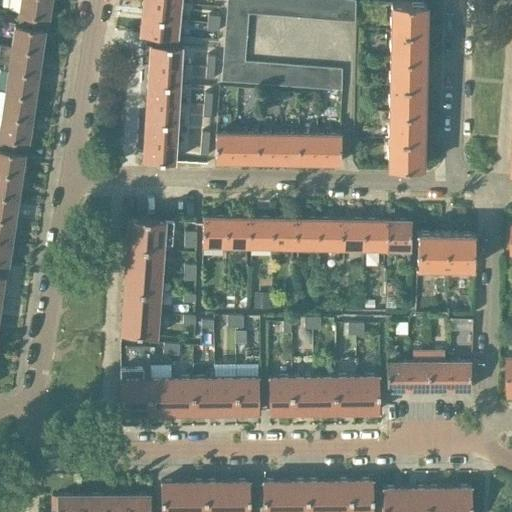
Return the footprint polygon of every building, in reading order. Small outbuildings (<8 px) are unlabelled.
[(49,16),(51,0),(20,0),(19,11),(20,11),(49,15),(49,16)] [(179,2),(160,0),(141,0),(140,15),(177,19),(179,2)] [(243,0),(228,0),(226,22),(248,23),(249,12),(243,0)] [(263,0),(243,0),(249,12),(262,13),(263,0)] [(276,0),(263,0),(262,13),(276,14),(276,0)] [(276,0),(276,14),(289,15),(290,0),(276,0)] [(303,0),(290,0),(289,15),(302,16),(303,0)] [(303,0),(302,16),(315,17),(316,0),(303,0)] [(330,0),(316,0),(315,17),(329,18),(330,0)] [(330,0),(329,18),(342,19),(343,0),(330,0)] [(343,0),(342,19),(355,21),(355,0),(343,0)] [(391,0),(390,56),(425,56),(426,1),(391,0)] [(14,21),(11,44),(42,48),(45,28),(47,28),(49,15),(20,11),(18,22),(14,21)] [(220,13),(208,12),(207,20),(219,21),(220,13)] [(175,36),(177,19),(140,15),(138,32),(175,36)] [(219,21),(207,20),(207,29),(219,29),(219,21)] [(247,35),(248,23),(226,22),(225,33),(247,35)] [(246,47),(247,35),(225,33),(225,34),(225,40),(224,45),(246,47)] [(179,62),(180,42),(148,40),(147,61),(179,62)] [(3,66),(8,66),(39,71),(42,48),(11,44),(0,42),(0,60),(4,61),(3,66)] [(245,59),(246,47),(224,45),(221,80),(245,59)] [(214,65),(215,53),(207,52),(206,64),(214,65)] [(390,56),(389,110),(424,111),(425,56),(390,56)] [(257,60),(245,59),(221,80),(255,82),(257,60)] [(257,60),(255,82),(267,83),(269,61),(257,60)] [(146,80),(178,81),(179,62),(147,61),(146,80)] [(281,62),(269,61),(267,83),(280,84),(281,62)] [(294,63),(281,62),(280,84),(292,85),(294,63)] [(306,64),(294,63),(292,85),(304,86),(306,64)] [(205,77),(213,77),(214,65),(206,64),(205,77)] [(318,65),(306,64),(304,86),(316,87),(318,65)] [(330,66),(318,65),(316,87),(328,88),(330,66)] [(8,66),(5,88),(36,93),(39,71),(8,66)] [(342,67),(330,66),(328,88),(341,89),(342,67)] [(178,81),(146,80),(145,99),(177,101),(178,81)] [(36,93),(5,88),(1,111),(32,116),(36,93)] [(204,90),(203,102),(211,103),(212,91),(204,90)] [(289,99),(289,90),(280,90),(280,99),(289,99)] [(145,99),(144,118),(175,120),(177,101),(145,99)] [(211,115),(211,103),(203,102),(203,114),(211,115)] [(423,165),(424,111),(389,110),(388,165),(423,165)] [(1,111),(0,119),(0,135),(29,139),(32,116),(1,111)] [(174,139),(175,120),(144,118),(142,137),(174,139)] [(202,129),(201,141),(209,141),(210,129),(202,129)] [(215,159),(237,160),(237,130),(215,130),(215,159)] [(258,130),(237,130),(237,160),(257,160),(258,130)] [(257,160),(278,160),(278,131),(258,130),(257,160)] [(299,131),(278,131),(278,160),(298,161),(299,131)] [(319,131),(299,131),(298,161),(319,161),(319,131)] [(341,132),(319,131),(319,161),(340,162),(341,132)] [(0,168),(22,172),(25,151),(27,152),(27,150),(29,139),(0,135),(0,168)] [(141,157),(173,159),(174,139),(142,137),(141,157)] [(208,153),(209,141),(201,141),(200,153),(208,153)] [(0,191),(19,194),(22,172),(0,168),(0,191)] [(0,191),(0,214),(16,217),(19,194),(0,191)] [(0,237),(12,239),(16,217),(0,214),(0,237)] [(202,244),(226,244),(226,215),(203,214),(202,244)] [(128,215),(126,243),(171,246),(173,218),(128,215)] [(249,215),(226,215),(226,244),(249,245),(249,215)] [(249,245),(272,245),(272,216),(249,215),(249,245)] [(295,216),(272,216),(272,245),(295,246),(295,216)] [(295,246),(318,246),(318,216),(295,216),(295,246)] [(341,217),(318,216),(318,246),(341,246),(341,217)] [(364,217),(341,217),(341,246),(363,247),(364,217)] [(363,247),(387,247),(387,218),(364,217),(363,247)] [(411,218),(387,218),(387,247),(410,248),(411,218)] [(184,229),(184,237),(196,237),(196,229),(184,229)] [(475,230),(416,229),(416,264),(475,264),(475,230)] [(0,261),(8,263),(9,263),(12,239),(0,237),(0,261)] [(196,245),(196,237),(184,237),(184,245),(196,245)] [(171,248),(171,246),(126,243),(124,265),(161,268),(163,248),(171,248)] [(6,275),(8,263),(0,261),(0,295),(2,296),(5,275),(6,275)] [(183,270),(195,270),(195,262),(184,262),(183,270)] [(123,287),(160,290),(161,268),(124,265),(123,287)] [(183,278),(195,278),(195,270),(183,270),(183,278)] [(386,283),(386,300),(395,300),(395,283),(386,283)] [(123,287),(121,309),(158,312),(160,290),(123,287)] [(253,306),(268,306),(269,290),(254,290),(253,306)] [(195,291),(183,291),(183,299),(195,299),(195,291)] [(349,305),(360,305),(361,297),(349,296),(349,305)] [(194,317),(195,309),(183,308),(182,316),(194,317)] [(158,312),(121,309),(119,331),(156,334),(158,312)] [(235,312),(227,312),(227,324),(235,325),(235,312)] [(312,326),(312,314),(304,314),(304,326),(312,326)] [(213,325),(213,317),(201,317),(201,325),(213,325)] [(283,318),(282,330),(290,331),(290,319),(283,318)] [(355,332),(356,320),(347,320),(347,332),(355,332)] [(356,320),(355,332),(363,332),(363,320),(357,320),(356,320)] [(235,329),(235,341),(244,340),(244,329),(235,329)] [(163,340),(163,352),(171,353),(172,341),(163,340)] [(179,353),(179,342),(172,341),(171,353),(179,353)] [(124,346),(124,354),(136,354),(136,346),(124,346)] [(136,346),(136,354),(148,354),(148,346),(136,346)] [(407,358),(407,387),(428,387),(428,347),(413,347),(413,358),(407,358)] [(428,387),(449,387),(449,357),(443,357),(443,347),(428,347),(428,387)] [(470,357),(449,357),(449,387),(471,387),(470,357)] [(386,387),(407,387),(407,358),(386,358),(386,387)] [(148,411),(147,366),(120,366),(120,411),(148,411)] [(148,411),(170,411),(170,374),(150,374),(150,366),(147,366),(148,411)] [(312,410),(334,409),(334,372),(312,373),(312,410)] [(356,372),(334,372),(334,409),(356,409),(356,372)] [(378,409),(378,372),(356,372),(356,409),(378,409)] [(192,374),(192,411),(214,410),(214,373),(192,374)] [(236,410),(236,373),(214,373),(214,410),(236,410)] [(236,410),(258,410),(258,373),(236,373),(236,410)] [(269,410),(290,410),(290,373),(268,373),(269,410)] [(312,373),(290,373),(290,410),(312,410),(312,373)] [(191,374),(170,374),(170,411),(192,411),(192,374),(191,374)] [(328,511),(350,511),(350,476),(328,477),(328,511)] [(350,476),(350,511),(372,511),(372,476),(350,476)] [(249,511),(249,477),(227,478),(227,511),(249,511)] [(284,511),(284,477),(262,477),(262,511),(284,511)] [(305,477),(284,477),(284,511),(306,511),(306,477),(305,477)] [(306,511),(328,511),(328,477),(306,477),(306,511)] [(183,511),(183,478),(161,478),(160,511),(183,511)] [(183,511),(205,511),(205,478),(183,478),(183,511)] [(205,511),(227,511),(227,478),(205,478),(205,511)] [(452,484),(449,484),(448,511),(470,511),(471,483),(452,484)] [(382,511),(404,511),(404,484),(382,484),(382,511)] [(423,484),(404,484),(404,511),(426,511),(427,484),(423,484)] [(448,511),(449,484),(427,484),(426,511),(448,511)] [(126,511),(126,491),(103,492),(103,511),(126,511)] [(150,511),(151,491),(126,491),(126,511),(150,511)] [(56,511),(80,511),(80,492),(56,492),(56,493),(51,493),(51,508),(56,508),(56,511)] [(103,511),(103,492),(80,492),(80,511),(103,511)]
